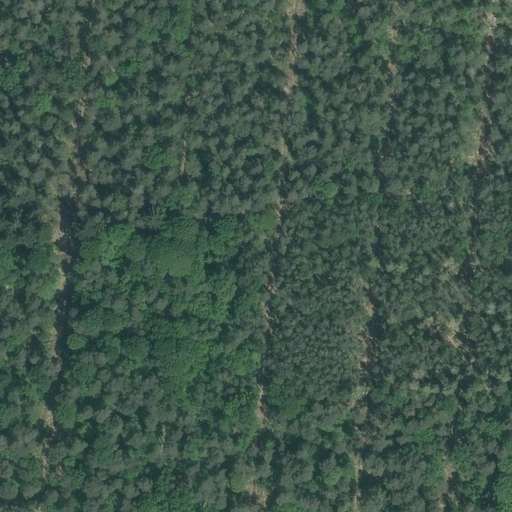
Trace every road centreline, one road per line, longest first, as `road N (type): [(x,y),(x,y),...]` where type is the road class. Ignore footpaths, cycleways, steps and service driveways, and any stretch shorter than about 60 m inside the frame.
road 1 (track): [(511,172),(0,235)]
road 2 (track): [(192,0),(156,511)]
